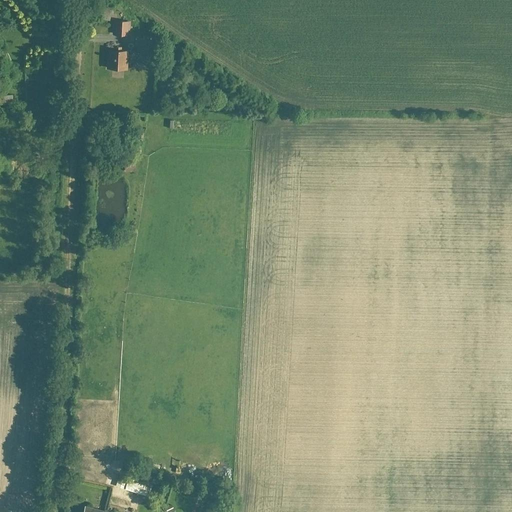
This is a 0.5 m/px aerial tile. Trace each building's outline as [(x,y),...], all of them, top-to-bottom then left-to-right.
[(62,4),(62,14),(70,14),(71,4),(62,4)] [(99,14),(99,23),(108,23),(108,14),(99,14)] [(114,24),(114,37),(129,37),(129,24),(114,24)] [(107,51),(106,72),(128,73),(129,52),(107,51)] [(12,99),(3,99),(3,106),(12,107),(12,99)] [(120,475),(115,488),(124,491),(129,479),(120,475)]
